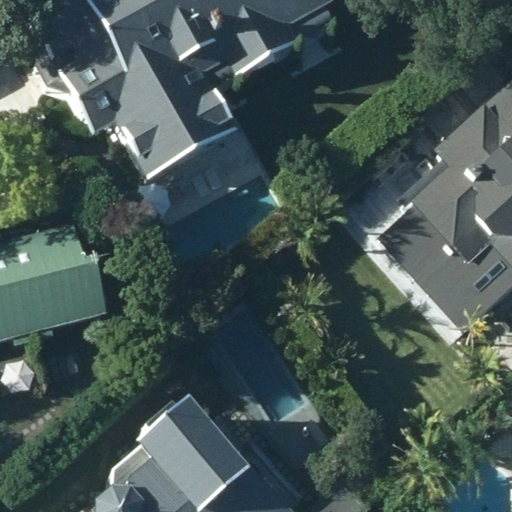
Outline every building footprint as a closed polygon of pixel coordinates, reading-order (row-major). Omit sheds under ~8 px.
[(116,128),(145,185),(234,137),(211,93),(334,27),(326,12),(345,2),(343,0),(19,0),(43,49),(36,71),(46,92),(72,99),(94,140),(116,128)] [(511,86),(432,155),(437,161),(393,200),(405,215),(375,240),(461,339),(511,295),(511,86)] [(83,266),(74,229),(0,246),(0,343),(106,317),(93,264),(83,266)] [(287,511),(254,470),(247,477),(188,405),(110,475),(110,494),(92,508),(75,489),(48,511),(287,511)] [(432,511),(419,486),(387,504),(391,511),(432,511)]
